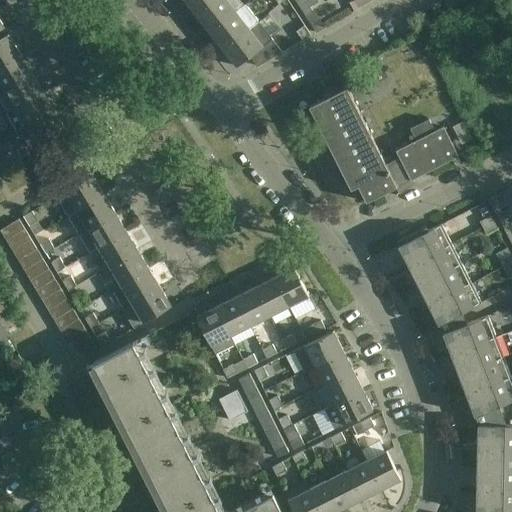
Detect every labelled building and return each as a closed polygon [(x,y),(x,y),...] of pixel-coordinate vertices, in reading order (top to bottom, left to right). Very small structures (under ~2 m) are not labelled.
[(213,0),(185,0),(196,14),(213,0)] [(239,0),(213,0),(196,14),(210,31),(243,5),(239,0)] [(313,12),(306,1),(299,5),(306,16),(313,12)] [(245,4),(243,5),(210,31),(223,48),(258,21),(245,4)] [(283,53),(258,21),(223,48),(238,67),(250,57),(258,66),(283,53)] [(311,35),(305,26),(296,31),(303,41),(311,35)] [(0,39),(0,63),(19,52),(9,34),(0,39)] [(440,35),(396,51),(404,73),(448,57),(440,35)] [(0,90),(31,71),(19,52),(0,63),(0,90)] [(42,90),(31,71),(0,90),(0,100),(7,112),(14,107),(42,90)] [(410,128),(417,141),(397,151),(400,157),(386,165),(347,88),(310,107),(351,190),(359,186),(367,202),(400,185),(404,190),(414,182),(412,179),(458,156),(443,127),(435,131),(429,119),(410,128)] [(53,108),(42,90),(14,107),(7,112),(18,130),(53,108)] [(65,128),(53,108),(18,130),(15,131),(27,151),(65,128)] [(93,175),(65,191),(57,196),(67,214),(103,193),(93,175)] [(489,199),(495,210),(511,200),(511,196),(509,189),(489,199)] [(115,213),(103,193),(67,214),(80,234),(115,213)] [(511,214),(511,200),(495,210),(500,221),(511,214)] [(29,226),(38,221),(32,211),(23,216),(29,226)] [(127,231),(115,213),(80,234),(91,253),(127,231)] [(511,228),(511,214),(500,221),(506,232),(511,228)] [(491,216),(480,221),(486,235),(498,229),(491,216)] [(19,219),(0,230),(6,240),(25,229),(19,219)] [(441,224),(429,230),(427,226),(397,240),(399,245),(409,265),(451,243),(441,224)] [(31,239),(25,229),(6,240),(12,250),(31,239)] [(138,250),(127,231),(91,253),(102,271),(110,266),(138,250)] [(37,249),(31,239),(12,250),(18,260),(37,249)] [(46,254),(55,249),(49,239),(40,244),(46,254)] [(462,263),(451,243),(409,265),(419,285),(462,263)] [(496,253),(502,265),(511,260),(511,256),(507,248),(496,253)] [(43,259),(37,249),(18,260),(24,270),(43,259)] [(149,268),(138,250),(110,266),(121,285),(149,268)] [(57,273),(66,268),(60,258),(51,263),(57,273)] [(49,269),(43,259),(24,270),(30,280),(49,269)] [(511,277),(511,260),(502,265),(509,279),(511,277)] [(472,283),(462,263),(419,285),(429,305),(472,283)] [(295,267),(275,277),(289,306),(309,296),(295,267)] [(160,287),(149,268),(121,285),(132,303),(160,287)] [(55,279),(49,269),(30,280),(36,290),(55,279)] [(68,291),(77,286),(71,276),(62,281),(68,291)] [(289,306),(275,277),(255,287),(270,316),(289,306)] [(61,289),(55,279),(36,290),(42,300),(61,289)] [(482,302),(472,283),(429,305),(439,324),(482,302)] [(171,306),(160,287),(132,303),(122,309),(134,329),(171,306)] [(270,316),(255,287),(236,297),(250,326),(270,316)] [(67,299),(61,289),(42,300),(48,310),(67,299)] [(80,309),(88,304),(82,294),(74,300),(80,309)] [(250,326),(236,297),(216,307),(231,335),(250,326)] [(73,309),(67,299),(48,310),(54,320),(73,309)] [(235,344),(231,335),(216,307),(197,317),(216,354),(235,344)] [(79,319),(73,309),(54,320),(60,330),(79,319)] [(91,328),(99,323),(93,313),(85,318),(91,328)] [(488,316),(456,328),(443,333),(451,353),(496,336),(488,316)] [(85,329),(79,319),(60,330),(66,340),(85,329)] [(0,342),(10,336),(0,320),(0,342)] [(326,329),(321,320),(311,326),(315,334),(326,329)] [(91,339),(85,329),(66,340),(72,350),(91,339)] [(333,331),(305,346),(294,351),(304,371),(315,365),(343,351),(333,331)] [(111,342),(105,332),(96,338),(102,347),(111,342)] [(297,344),(292,335),(282,340),(286,349),(297,344)] [(504,357),(496,336),(451,353),(459,374),(504,357)] [(97,348),(91,339),(72,350),(78,360),(97,348)] [(223,511),(220,511),(134,342),(89,365),(88,364),(87,364),(95,380),(92,381),(100,397),(103,396),(117,422),(114,424),(122,440),(125,438),(139,465),(136,467),(144,483),(147,481),(160,508),(158,509),(158,511),(282,511),(273,495),(238,511),(228,511),(227,510),(223,511)] [(277,353),(273,344),(263,349),(267,358),(277,353)] [(353,371),(343,351),(315,365),(325,385),(353,371)] [(25,364),(19,354),(0,365),(0,368),(5,377),(25,364)] [(258,363),(254,354),(243,359),(248,368),(258,363)] [(511,378),(504,357),(459,374),(467,395),(511,378)] [(238,373),(234,364),(223,369),(228,378),(238,373)] [(269,377),(263,366),(254,371),(260,381),(269,377)] [(363,390),(353,371),(325,385),(334,404),(363,390)] [(250,373),(239,379),(278,457),(289,452),(250,373)] [(511,401),(511,378),(467,395),(475,415),(511,401)] [(373,410),(363,390),(334,404),(344,424),(373,410)] [(279,395),(269,400),(274,410),(285,405),(279,395)] [(294,425),(289,414),(279,419),(284,430),(294,425)] [(375,426),(370,417),(360,422),(364,431),(375,426)] [(364,431),(360,422),(353,426),(357,435),(364,431)] [(511,425),(478,424),(477,447),(511,447),(511,425)] [(346,441),(341,432),(331,437),(335,446),(346,441)] [(300,436),(289,441),(294,450),(304,445),(300,436)] [(326,450),(322,442),(312,447),(316,456),(326,450)] [(511,447),(477,447),(477,469),(511,469),(511,447)] [(307,460),(303,451),(292,456),(297,465),(307,460)] [(401,479),(387,451),(367,460),(381,489),(401,479)] [(359,460),(355,458),(347,461),(347,466),(348,470),(362,499),(381,489),(367,460),(361,464),(359,460)] [(287,470),(282,461),(272,467),(276,476),(287,470)] [(511,469),(477,469),(477,491),(511,491),(511,469)] [(362,499),(348,470),(328,480),(342,509),(362,499)] [(335,511),(342,509),(328,480),(308,490),(319,511),(335,511)] [(319,511),(308,490),(289,500),(294,511),(319,511)] [(511,511),(511,491),(477,491),(476,511),(511,511)]
